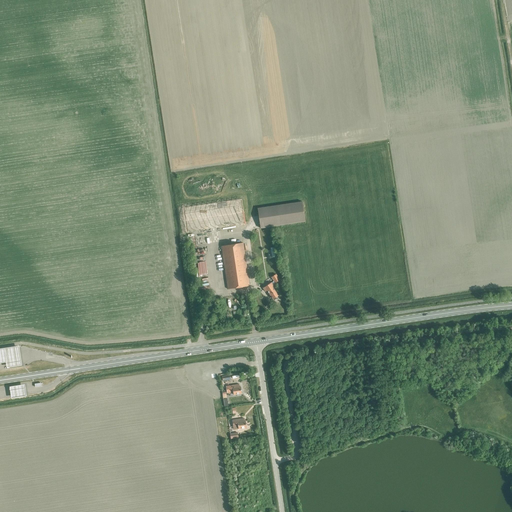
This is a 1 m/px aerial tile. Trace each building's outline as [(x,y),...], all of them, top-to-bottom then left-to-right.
[(185,234),(244,224),(240,200),(180,209),(185,234)] [(256,209),(259,228),(305,221),(302,201),(256,209)] [(220,246),(227,289),(249,285),(242,243),(220,246)] [(274,282),(279,279),(275,274),(271,277),(273,280),(262,288),(265,291),(267,290),(272,299),(278,295),(272,286),(273,286),(272,284),(274,282)] [(0,349),(0,363),(5,362),(5,365),(6,367),(21,365),(20,363),(19,351),(18,346),(0,349)] [(240,387),(239,387),(239,384),(232,385),(226,386),(227,393),(233,392),(233,395),(241,394),(240,387)] [(24,385),(8,387),(8,389),(9,396),(10,398),(26,396),(25,393),(24,387),(24,385)] [(245,421),(244,421),(244,418),(232,420),(233,428),(238,427),(238,429),(246,428),(245,421)]
